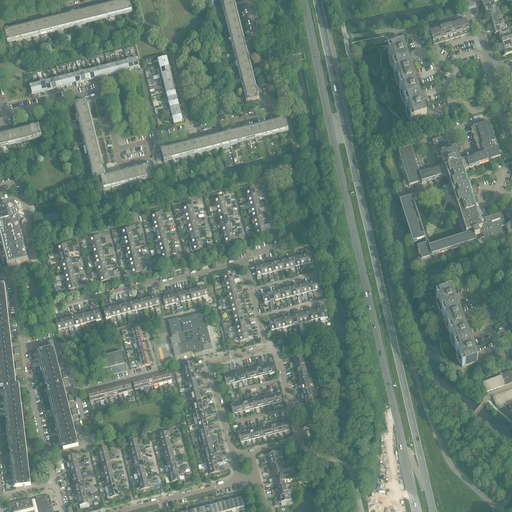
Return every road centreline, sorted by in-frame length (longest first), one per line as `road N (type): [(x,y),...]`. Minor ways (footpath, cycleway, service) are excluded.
road 1 (primary): [(433,511),(317,0)]
road 2 (primary): [(304,0),(418,511)]
road 3 (residential): [(151,140),(275,106),(246,0)]
road 4 (residential): [(116,149),(101,90),(4,114),(0,96)]
road 5 (unknown): [(511,238),(417,267),(410,241),(438,233)]
